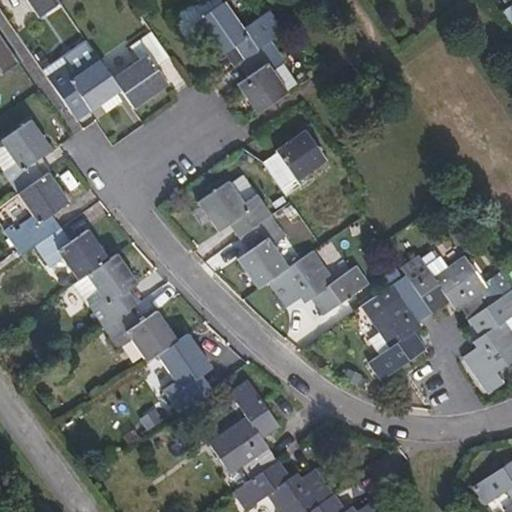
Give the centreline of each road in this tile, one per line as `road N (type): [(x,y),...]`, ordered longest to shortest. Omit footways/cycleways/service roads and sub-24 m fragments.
road 1 (residential): [(511,417),(434,434),(373,420),(286,367),(171,257),(119,189),(207,121)]
road 2 (residential): [(93,511),(0,400)]
